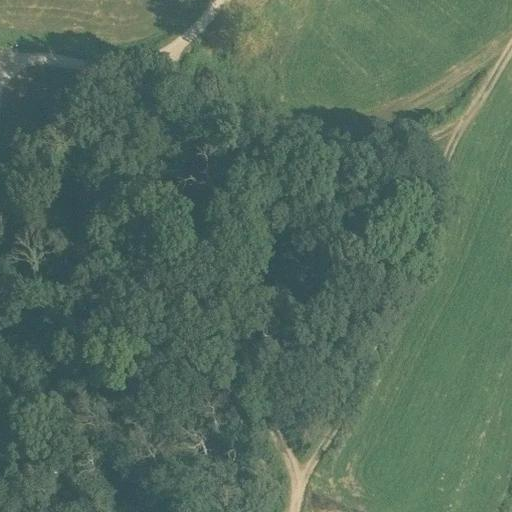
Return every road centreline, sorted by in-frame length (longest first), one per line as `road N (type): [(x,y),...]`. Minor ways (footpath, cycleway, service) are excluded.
road 1 (track): [(511,56),(461,128),(339,159),(297,156),(247,138),(189,109),(153,75)]
road 2 (track): [(461,128),(338,418),(297,487),(293,511)]
road 3 (track): [(297,487),(260,386),(269,270),(263,197),(247,138)]
